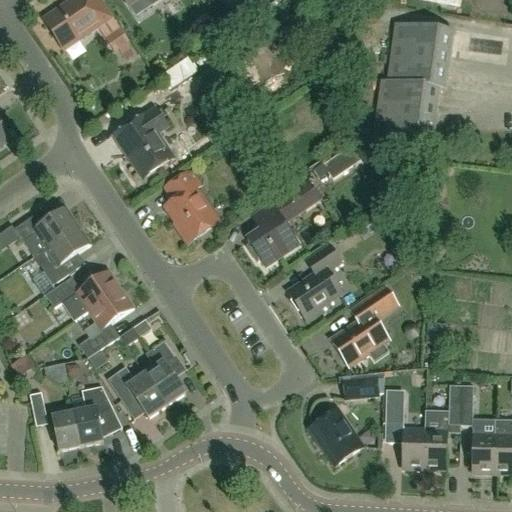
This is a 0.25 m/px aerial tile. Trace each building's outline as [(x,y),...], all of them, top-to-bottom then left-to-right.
[(63,51),(100,26),(82,0),(74,0),(56,13),(55,11),(44,19),(45,20),(43,22),(63,51)] [(446,93),(454,33),(394,25),(386,83),(380,82),(372,140),(431,148),(439,92),(446,93)] [(125,58),(137,52),(128,35),(116,42),(125,58)] [(200,85),(190,65),(169,75),(180,95),(200,85)] [(142,179),(173,158),(157,135),(167,128),(155,110),(114,138),(142,179)] [(0,146),(9,140),(0,126),(0,146)] [(323,168),(332,182),(358,165),(351,155),(344,153),(323,168)] [(187,246),(220,223),(197,190),(200,188),(190,173),(166,190),(175,202),(166,209),(177,226),(175,227),(187,246)] [(268,199),(279,193),(270,179),(259,186),(268,199)] [(246,242),(249,246),(245,249),(256,264),(259,262),(264,269),(297,247),(283,225),(318,201),(306,182),(251,220),(260,232),(246,242)] [(33,259),(45,251),(78,228),(66,210),(38,229),(31,220),(14,231),(33,259)] [(354,229),(362,241),(390,222),(382,210),(354,229)] [(62,266),(77,256),(91,247),(78,228),(45,251),(33,259),(43,275),(52,288),(69,277),(62,266)] [(326,275),(340,265),(328,248),(305,264),(313,277),(286,295),(306,324),(320,314),(318,311),(341,296),(326,275)] [(73,324),(87,314),(121,292),(108,273),(80,292),(71,280),(45,298),(54,311),(61,306),(73,324)] [(386,343),(373,323),(398,307),(386,289),(349,314),(357,325),(330,343),(347,369),(386,343)] [(121,292),(87,314),(95,325),(84,333),(89,340),(78,348),(87,361),(115,343),(105,330),(133,311),(121,292)] [(240,304),(224,312),(230,323),(245,315),(240,304)] [(126,348),(139,339),(134,330),(120,339),(126,348)] [(154,370),(145,377),(166,409),(185,396),(170,373),(182,365),(166,342),(145,357),(154,370)] [(147,422),(166,409),(145,377),(135,383),(133,380),(124,385),(117,375),(106,382),(122,405),(131,398),(147,422)] [(345,402),(379,398),(377,380),(343,384),(345,402)] [(445,473),(446,435),(449,435),(449,429),(460,429),(461,388),(449,388),(448,415),(425,415),(424,433),(425,433),(423,473),(445,473)] [(461,388),(460,429),(472,429),(473,389),(461,388)] [(84,413),(73,415),(80,449),(102,445),(101,441),(122,431),(101,390),(80,394),(84,413)] [(402,428),(403,395),(391,394),(390,427),(402,428)] [(36,429),(48,426),(42,395),(30,397),(36,429)] [(335,469),(363,449),(337,412),(309,431),(335,469)] [(80,449),(73,415),(51,420),(57,454),(80,449)] [(511,423),(494,423),(494,437),(495,437),(494,477),(511,477),(511,423)] [(425,433),(424,433),(403,432),(402,472),(423,473),(425,433)] [(473,477),(494,477),(495,437),(494,437),(473,437),(473,477)]
